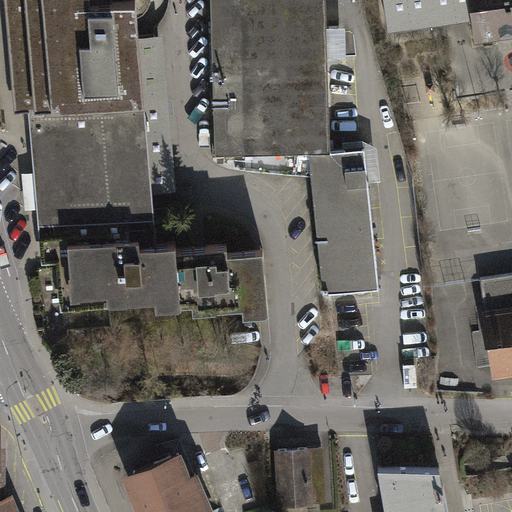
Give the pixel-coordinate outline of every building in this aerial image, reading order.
[(123,0),(90,3),(89,0),(5,0),(16,112),(33,110),(41,201),(44,234),(137,226),(138,236),(158,235),(154,201),(152,177),(173,175),(160,32),(138,34),(135,0),(123,0)] [(311,171),(324,294),(375,286),(363,143),(350,145),(329,148),(327,57),(344,57),(345,26),(327,26),(326,0),(212,0),(217,163),(311,171)] [(474,15),(472,0),(385,0),(389,26),(474,15)] [(511,0),(472,0),(474,15),(477,33),(511,28),(511,0)] [(238,315),(268,312),(261,244),(230,247),(229,238),(207,240),(178,243),(177,233),(167,234),(158,235),(138,236),(137,226),(44,234),(46,254),(58,253),(63,301),(154,293),(155,301),(193,298),(193,305),(237,301),(238,315)] [(511,275),(479,280),(490,378),(511,374),(511,275)] [(320,446),(274,448),(277,507),(323,504),(320,446)] [(175,452),(120,474),(135,511),(198,511),(207,508),(190,466),(182,469),(175,452)] [(440,467),(379,466),(386,511),(448,511),(443,481),(442,475),(440,467)] [(0,511),(17,511),(12,499),(0,501),(0,511)]
